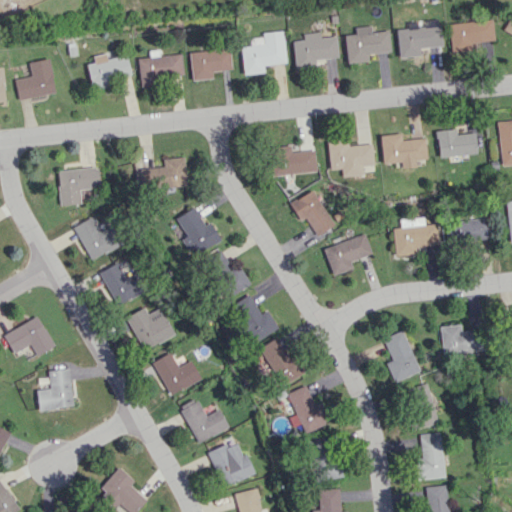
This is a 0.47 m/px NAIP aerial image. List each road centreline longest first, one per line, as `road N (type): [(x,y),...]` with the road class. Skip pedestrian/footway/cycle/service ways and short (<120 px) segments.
road 1 (residential): [(511,84),(0,140)]
road 2 (residential): [(219,117),(231,185),(358,390),(373,429),(384,511)]
road 3 (residential): [(2,140),(22,212),(189,511)]
road 4 (residential): [(511,281),(395,292),(325,331)]
